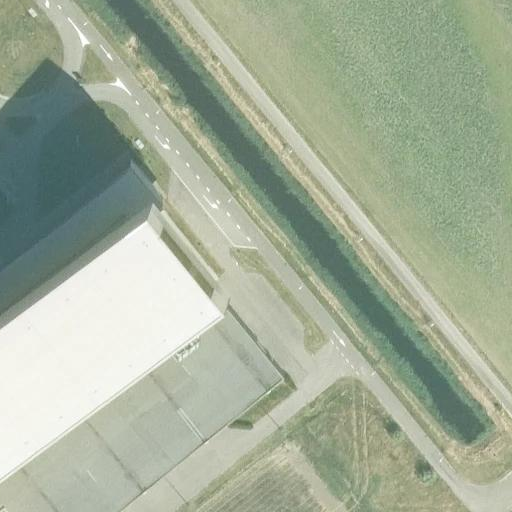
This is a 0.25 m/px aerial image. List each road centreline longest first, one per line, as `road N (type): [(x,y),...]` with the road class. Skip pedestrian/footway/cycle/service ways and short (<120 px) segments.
road 1 (unclassified): [(511,410),(178,0)]
road 2 (unclassified): [(146,98),(348,350)]
road 3 (unclassified): [(148,511),(348,350)]
road 4 (unclassified): [(348,350),(474,503),(511,490)]
road 5 (unclassified): [(66,0),(73,68),(58,100),(37,113),(0,110)]
road 6 (unclassified): [(13,144),(89,98),(146,98)]
road 7 (unclassified): [(67,0),(146,98)]
